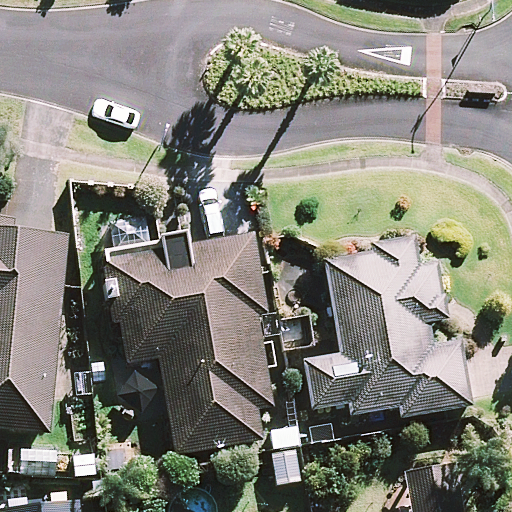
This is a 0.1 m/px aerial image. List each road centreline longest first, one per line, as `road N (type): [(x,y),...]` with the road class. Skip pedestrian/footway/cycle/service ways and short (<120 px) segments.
road 1 (residential): [(511,135),(329,120),(182,119),(111,70)]
road 2 (residential): [(111,70),(168,29),(304,34),(511,59)]
